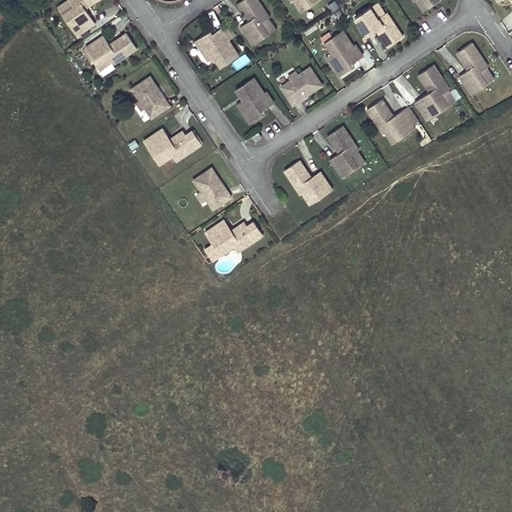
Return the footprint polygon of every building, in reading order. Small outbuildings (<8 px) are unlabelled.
[(65,0),(58,5),(62,13),(74,5),(70,0),(65,0)] [(70,0),(74,5),(62,13),(77,34),(95,21),(84,5),(89,1),(90,3),(93,0),(70,0)] [(255,42),(270,32),(262,20),(269,15),(270,14),(260,0),(239,0),(239,1),(247,14),(249,13),(252,17),(242,24),(255,42)] [(295,0),(302,10),(307,6),(303,0),(295,0)] [(371,0),(369,2),(377,14),(383,10),(376,0),(371,0)] [(417,0),(423,8),(430,4),(427,0),(417,0)] [(383,10),(377,14),(369,2),(354,12),(367,30),(376,24),(379,29),(378,29),(387,42),(402,31),(386,8),(383,10)] [(331,15),(335,22),(344,16),(340,9),(331,15)] [(262,20),(270,32),(277,27),(269,15),(262,20)] [(207,45),(202,49),(208,58),(215,54),(222,65),(239,53),(229,38),(231,36),(223,24),(213,31),(210,28),(201,35),(207,45)] [(331,60),(331,59),(338,55),(345,66),(354,60),(352,57),(363,51),(354,39),(352,40),(341,24),(323,37),(330,47),(325,51),(331,60)] [(86,46),(96,61),(107,54),(112,60),(113,63),(137,46),(127,30),(114,38),(115,40),(110,43),(104,34),(86,46)] [(195,39),(202,49),(207,45),(201,35),(195,39)] [(470,88),(485,78),(477,66),(483,61),(485,60),(470,38),(455,48),(463,59),(465,58),(468,63),(457,70),(470,88)] [(246,53),(232,63),(237,70),(251,61),(246,53)] [(96,61),(101,68),(112,60),(107,54),(96,61)] [(331,59),(339,70),(345,66),(338,55),(331,59)] [(425,115),(446,101),(439,89),(446,85),(448,83),(431,59),(416,69),(424,81),(426,81),(429,85),(412,96),(425,115)] [(298,69),(290,74),(281,80),(293,99),(322,79),(310,61),(298,69)] [(477,66),(485,78),(491,74),(483,61),(477,66)] [(287,69),(290,74),(298,69),(295,64),(287,69)] [(141,99),(147,108),(153,117),(171,104),(152,75),(133,88),(141,99)] [(238,101),(244,110),(249,107),(256,117),(256,118),(266,111),(264,106),(275,99),(267,88),(264,90),(254,75),(236,86),(244,97),(238,101)] [(439,89),(446,101),(454,96),(446,85),(439,89)] [(381,128),(383,127),(389,123),(397,134),(413,123),(400,105),(390,111),(387,106),(389,105),(381,93),(365,104),(381,128)] [(143,111),(147,108),(141,99),(136,102),(143,111)] [(244,110),(251,121),(256,117),(249,107),(244,110)] [(341,172),(356,162),(349,151),(355,146),(357,145),(340,121),(325,131),(333,144),(335,142),(338,147),(329,154),(341,172)] [(383,127),(391,138),(397,134),(389,123),(383,127)] [(158,160),(171,151),(183,143),(187,149),(201,140),(192,128),(186,132),(183,128),(170,137),(168,139),(165,135),(168,133),(163,126),(144,139),(158,160)] [(258,132),(252,137),(255,141),(262,137),(258,132)] [(171,151),(175,157),(187,149),(183,143),(171,151)] [(349,151),(356,162),(363,157),(355,146),(349,151)] [(301,189),(303,188),(309,183),(317,195),(332,184),(320,166),(310,173),(306,169),(307,168),(299,155),(284,166),(301,189)] [(200,187),(206,195),(212,205),(231,192),(211,163),(193,176),(200,187)] [(303,188),(311,199),(317,195),(309,183),(303,188)] [(201,198),(206,195),(200,187),(195,190),(201,198)] [(222,253),(235,244),(247,237),(250,242),(264,233),(255,220),(248,224),(245,220),(232,229),(230,230),(227,226),(229,224),(224,217),(206,230),(222,253)] [(235,244),(238,250),(250,242),(247,237),(235,244)]
